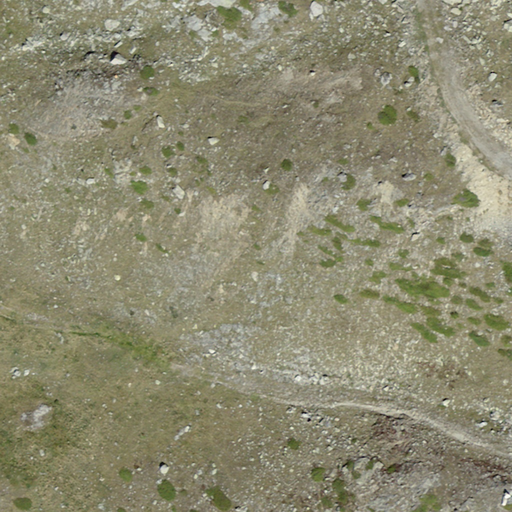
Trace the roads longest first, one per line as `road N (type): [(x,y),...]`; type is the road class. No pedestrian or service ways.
road 1 (track): [(0,304),(45,334),(511,453)]
road 2 (track): [(511,162),(485,144),(465,114),(428,0)]
